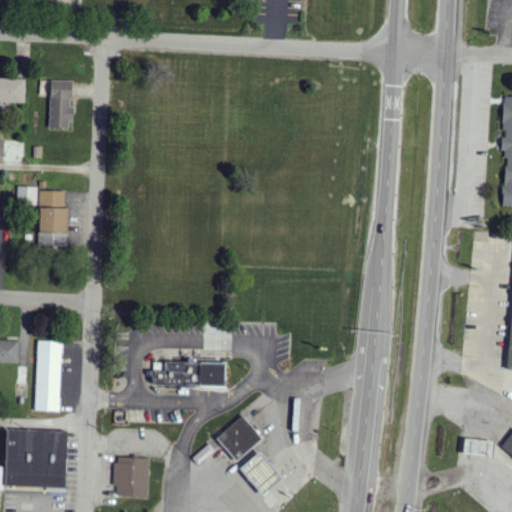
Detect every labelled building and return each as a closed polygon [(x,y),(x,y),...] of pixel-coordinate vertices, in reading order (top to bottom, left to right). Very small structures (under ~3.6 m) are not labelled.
[(26,79),(0,78),(0,102),(25,103),(26,79)] [(72,81),(51,81),(50,128),(71,129),(72,107),(71,107),(72,81)] [(505,96),(511,96),(511,205),(502,205),(503,193),(502,193),(502,186),(504,186),(505,165),(507,165),(507,158),(504,157),(505,150),(501,150),(502,137),(506,137),(506,130),(503,130),(503,123),(502,123),(504,103),(505,96)] [(17,205),(37,206),(38,187),(18,186),(17,205)] [(39,247),(67,248),(68,207),(65,207),(65,190),(40,189),(39,247)] [(129,335),(114,335),(114,325),(129,325),(129,335)] [(0,362),(19,363),(19,341),(0,340),(0,362)] [(37,340),(63,341),(62,355),(61,355),(60,411),(35,410),(37,340)] [(153,362),(165,362),(165,361),(187,362),(187,358),(196,358),(196,361),(226,362),(225,388),(202,387),(202,386),(195,386),(195,388),(181,387),(182,386),(156,386),(152,382),(152,376),(150,376),(150,371),(153,371),(153,362)] [(263,439),(242,415),(216,439),(237,462),(263,439)] [(6,429),(67,431),(65,487),(4,485),(6,429)] [(511,432),(511,455),(501,447),(511,432)] [(466,437),(495,441),(493,457),(464,454),(466,437)] [(192,458),(198,465),(215,451),(209,444),(192,458)] [(264,496),(284,477),(260,451),(240,469),(264,496)] [(119,457),(126,458),(127,454),(145,455),(145,457),(149,457),(146,497),(117,495),(117,486),(114,485),(113,485),(113,463),(118,463),(119,457)]
